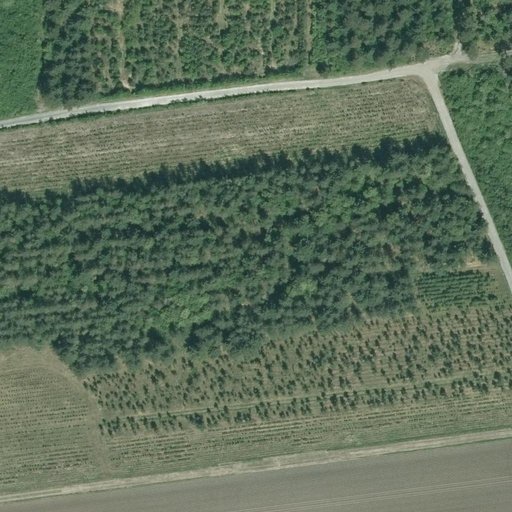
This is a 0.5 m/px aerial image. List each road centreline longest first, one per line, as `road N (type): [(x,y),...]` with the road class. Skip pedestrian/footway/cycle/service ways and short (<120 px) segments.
road 1 (track): [(511,431),(0,499)]
road 2 (track): [(0,121),(511,56)]
road 3 (track): [(511,280),(426,69)]
